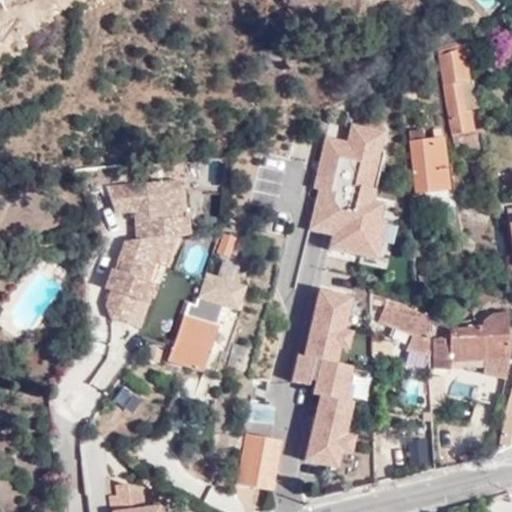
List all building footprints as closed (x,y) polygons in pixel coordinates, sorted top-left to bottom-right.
[(438,49),(451,136),(474,132),(471,109),(478,108),(474,80),(469,81),(465,54),(476,53),(474,40),(458,42),(459,46),(438,49)] [(328,123),(314,187),(321,189),(312,231),(334,236),(331,247),(382,258),(394,203),(376,199),(378,188),(375,188),(388,129),(351,121),(347,140),(337,138),(340,125),(328,123)] [(450,185),(442,134),(411,138),(419,189),(450,185)] [(182,222),(179,185),(173,186),(176,223),(182,222)] [(189,222),(182,222),(176,223),(173,186),(108,191),(116,218),(135,216),(137,245),(165,243),(177,242),(177,241),(190,240),(189,222)] [(230,230),(214,223),(207,244),(223,250),(230,230)] [(166,271),(177,242),(165,243),(155,267),(166,271)] [(147,287),(165,243),(137,245),(126,245),(119,265),(121,266),(118,276),(111,273),(104,292),(110,295),(105,309),(109,322),(125,328),(134,304),(146,308),(154,289),(147,287)] [(324,394),(310,460),(337,465),(340,450),(352,452),(355,436),(346,434),(353,403),(350,402),(352,395),(367,398),(372,375),(358,372),(360,362),(345,359),(346,354),(355,356),(361,326),(354,324),(360,293),(318,284),(303,354),(298,353),(292,381),(310,385),(311,379),(318,380),(316,392),(324,394)] [(472,303),(478,311),(494,303),(492,299),(486,287),(469,297),(472,303)] [(430,326),(429,317),(385,298),(380,318),(413,335),(414,353),(429,354),(430,331),(430,326)] [(220,310),(189,299),(183,314),(215,324),(220,310)] [(183,314),(181,320),(171,359),(202,370),(215,324),(183,314)] [(432,339),(432,369),(450,369),(450,360),(484,360),(482,376),(504,379),(509,338),(507,315),(490,317),(489,319),(490,326),(489,326),(489,328),(471,328),(455,329),(455,338),(432,339)] [(103,388),(121,367),(112,359),(94,380),(103,388)] [(511,399),(504,421),(504,422),(499,449),(511,445),(511,399)] [(281,442),(250,437),(241,483),(271,491),(281,442)] [(140,494),(126,483),(116,485),(118,500),(111,501),(111,511),(157,511),(157,507),(142,509),(140,494)] [(210,487),(205,502),(234,511),(237,511),(242,498),(210,487)]
